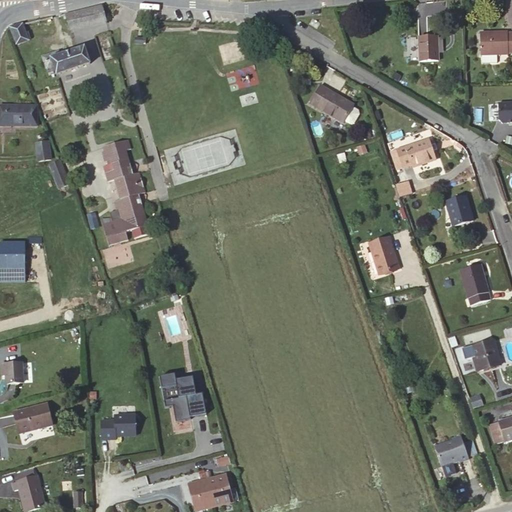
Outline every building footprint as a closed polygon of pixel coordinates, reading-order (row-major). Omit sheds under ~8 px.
[(109,20),(105,7),(93,7),(71,10),(75,28),(109,20)] [(24,37),(20,20),(6,24),(11,40),(24,37)] [(511,53),(511,31),(485,33),(487,55),(511,53)] [(438,62),(438,36),(418,36),(419,62),(438,62)] [(86,52),(52,60),(55,74),(89,66),(86,52)] [(55,74),(52,60),(51,56),(42,58),(47,76),(55,74)] [(345,127),(354,111),(355,110),(320,90),(310,108),(344,128),(345,127)] [(0,122),(36,122),(36,102),(0,103),(0,122)] [(501,124),(511,123),(511,102),(501,103),(501,124)] [(359,114),(354,111),(345,127),(351,130),(359,128),(362,123),(359,114)] [(50,157),(48,139),(39,140),(41,158),(50,157)] [(105,152),(102,156),(103,160),(108,163),(110,166),(105,168),(110,186),(117,184),(121,205),(115,206),(118,217),(122,217),(124,225),(115,227),(114,222),(101,220),(107,249),(125,245),(123,238),(130,236),(131,243),(148,240),(146,232),(147,232),(145,222),(140,224),(139,220),(143,213),(140,201),(145,199),(139,177),(135,178),(131,162),(127,162),(125,153),(131,151),(129,140),(103,145),(105,152)] [(434,161),(426,140),(404,148),(410,165),(419,162),(420,165),(434,161)] [(47,162),(50,169),(61,165),(58,158),(47,162)] [(58,189),(68,185),(61,165),(50,169),(58,189)] [(468,221),(460,197),(442,203),(450,227),(468,221)] [(389,238),(370,244),(379,275),(398,269),(389,238)] [(28,244),(0,242),(0,249),(0,282),(26,284),(28,244)] [(491,295),(480,261),(459,267),(471,302),(491,295)] [(503,359),(494,334),(471,342),(480,367),(503,359)] [(22,384),(22,364),(0,364),(0,378),(8,378),(7,384),(22,384)] [(199,396),(196,379),(179,382),(178,376),(164,378),(172,434),(193,431),(191,418),(208,415),(205,395),(199,396)] [(476,394),(468,397),(471,405),(479,402),(476,394)] [(49,425),(46,403),(14,409),(17,431),(49,425)] [(116,417),(102,417),(102,436),(117,436),(117,433),(137,433),(137,411),(116,412),(116,417)] [(511,441),(511,420),(497,425),(503,444),(511,441)] [(449,440),(430,447),(437,467),(456,460),(457,462),(466,459),(458,435),(449,438),(449,440)] [(449,478),(457,474),(453,465),(445,468),(449,478)] [(189,485),(196,511),(204,511),(236,503),(228,473),(189,485)] [(37,511),(45,511),(37,476),(14,482),(9,483),(11,492),(17,490),(22,511),(37,511)] [(84,508),(83,492),(74,493),(75,509),(84,508)] [(68,511),(72,511),(69,496),(61,498),(63,511),(68,511)]
